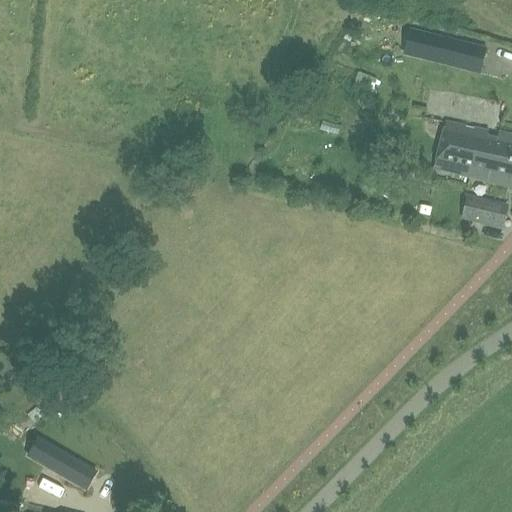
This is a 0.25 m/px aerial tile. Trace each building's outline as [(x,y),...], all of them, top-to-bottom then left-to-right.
[(479,70),(484,51),(408,32),(403,51),(479,70)] [(492,161),(497,142),(486,140),(489,131),(446,123),(434,170),(479,181),(485,160),(492,161)] [(485,160),(479,181),(511,188),(511,135),(499,133),(497,142),(492,161),(485,160)] [(508,205),(466,195),(460,219),(502,229),(508,205)] [(55,436),(42,451),(94,494),(107,478),(55,436)]
